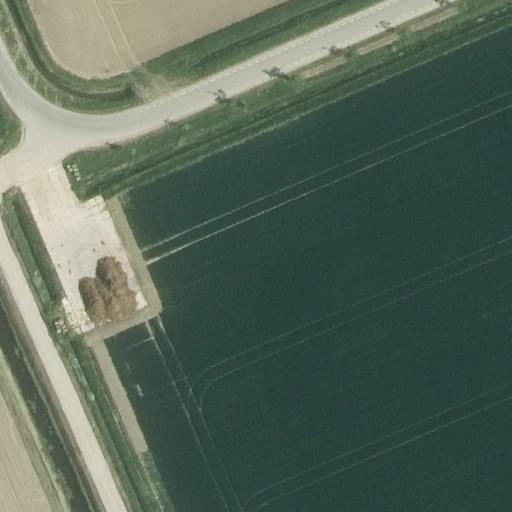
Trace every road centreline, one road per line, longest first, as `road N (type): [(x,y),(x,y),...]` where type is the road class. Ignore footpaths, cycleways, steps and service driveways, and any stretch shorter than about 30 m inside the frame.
road 1 (unclassified): [(419,0),(114,131),(72,137),(43,130),(14,103),(0,75)]
road 2 (track): [(115,511),(0,242)]
